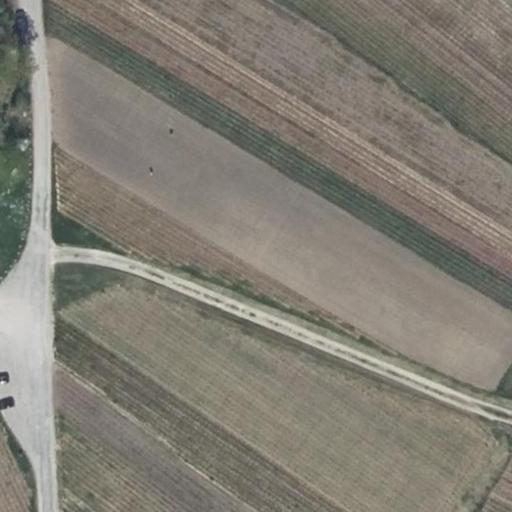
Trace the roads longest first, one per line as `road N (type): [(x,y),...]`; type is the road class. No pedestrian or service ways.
road 1 (track): [(18,332),(56,133),(41,0)]
road 2 (unclassified): [(47,511),(45,453),(18,332)]
